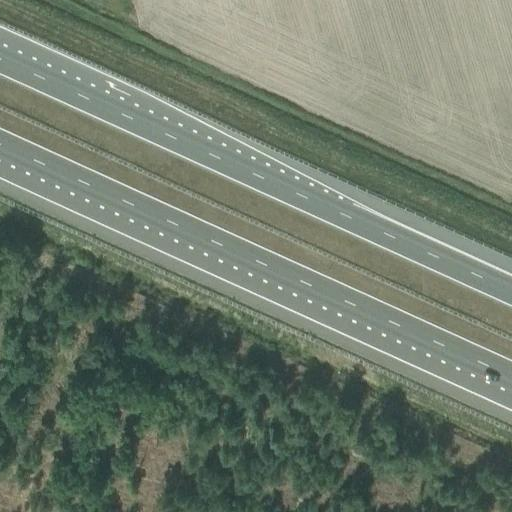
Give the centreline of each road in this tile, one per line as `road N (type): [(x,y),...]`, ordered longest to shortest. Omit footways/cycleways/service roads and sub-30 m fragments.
road 1 (motorway): [(0,145),(511,375)]
road 2 (motorway): [(511,291),(0,61)]
